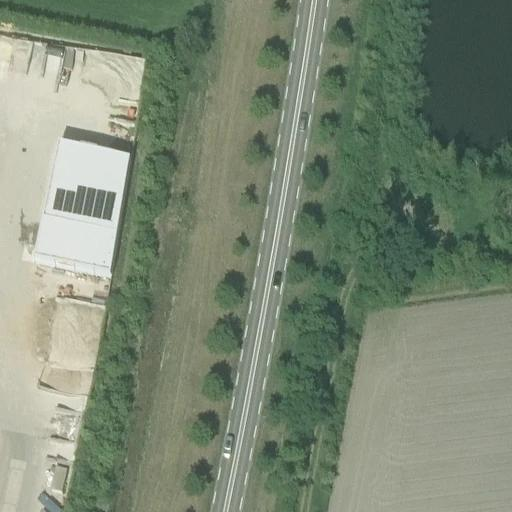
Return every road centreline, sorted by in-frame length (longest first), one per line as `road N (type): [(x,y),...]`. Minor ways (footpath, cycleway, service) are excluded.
road 1 (primary): [(225,511),(317,0)]
road 2 (track): [(301,511),(338,283),(360,213),(379,201),(401,205),(450,243),(502,246)]
